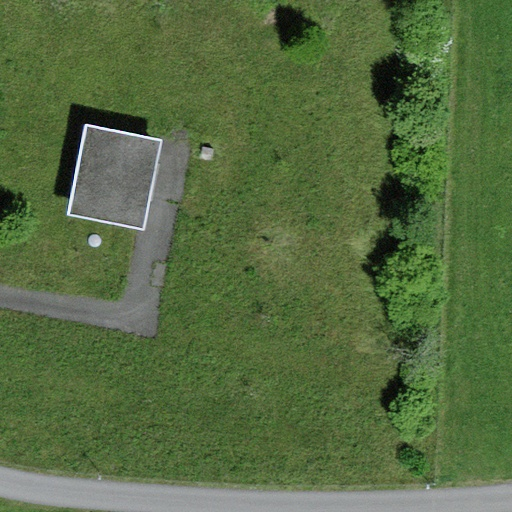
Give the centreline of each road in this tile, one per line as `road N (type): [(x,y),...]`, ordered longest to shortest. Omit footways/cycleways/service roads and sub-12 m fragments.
road 1 (track): [(511,499),(463,506),(103,499),(0,477)]
road 2 (track): [(146,258),(131,319),(0,295)]
